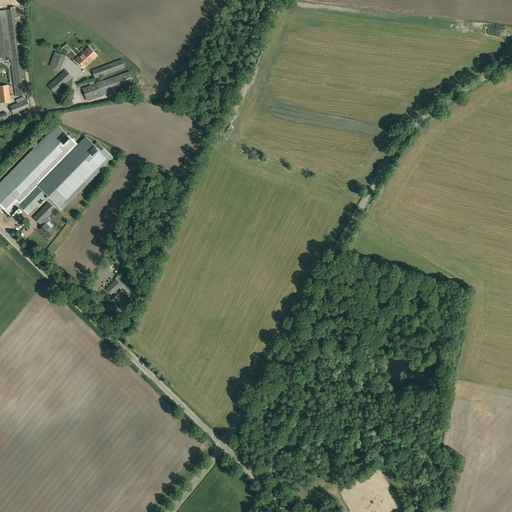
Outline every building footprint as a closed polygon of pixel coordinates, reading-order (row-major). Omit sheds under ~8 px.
[(9,28),(18,27),(16,9),(7,10),(9,28)] [(7,10),(0,10),(0,34),(10,33),(7,10)] [(22,59),(18,27),(9,28),(10,33),(13,60),(22,59)] [(10,34),(0,34),(0,57),(6,57),(7,61),(13,60),(10,34)] [(89,47),(83,53),(91,62),(97,56),(89,47)] [(61,70),(66,55),(55,51),(49,66),(61,70)] [(91,62),(83,53),(76,59),(84,68),(91,62)] [(22,59),(11,61),(15,97),(27,95),(22,59)] [(125,68),(122,59),(92,70),(95,79),(125,68)] [(55,93),(73,77),(65,70),(48,85),(55,93)] [(134,83),(130,71),(114,77),(118,89),(134,83)] [(114,77),(97,83),(101,95),(118,89),(114,77)] [(97,83),(82,88),(87,100),(101,95),(97,83)] [(8,85),(0,86),(0,102),(10,101),(8,85)] [(29,107),(26,100),(10,106),(13,113),(29,107)] [(6,112),(0,114),(0,122),(8,119),(6,112)] [(0,205),(9,215),(19,205),(37,187),(78,145),(57,124),(0,182),(0,205)] [(37,187),(46,196),(48,194),(60,206),(110,155),(97,142),(94,145),(86,137),(78,145),(37,187)] [(113,158),(110,155),(60,206),(63,209),(113,158)] [(37,187),(19,205),(28,214),(46,196),(37,187)] [(49,203),(41,211),(47,216),(55,208),(49,203)] [(41,222),(47,216),(41,211),(34,218),(40,223),(41,222)] [(44,225),(40,229),(49,238),(55,232),(46,223),(50,219),(47,216),(41,222),(44,225)] [(121,285),(116,280),(106,290),(112,295),(115,291),(121,285)] [(114,297),(112,300),(122,310),(129,303),(119,293),(118,294),(115,291),(112,295),(114,297)] [(70,319),(72,316),(62,307),(60,310),(70,319)]
